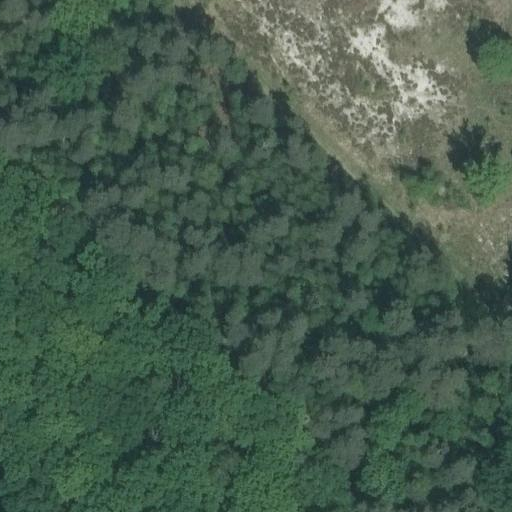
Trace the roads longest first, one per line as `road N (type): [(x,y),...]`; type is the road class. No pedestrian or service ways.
road 1 (track): [(0,139),(370,511)]
road 2 (track): [(170,0),(511,340)]
road 3 (track): [(358,501),(511,340)]
